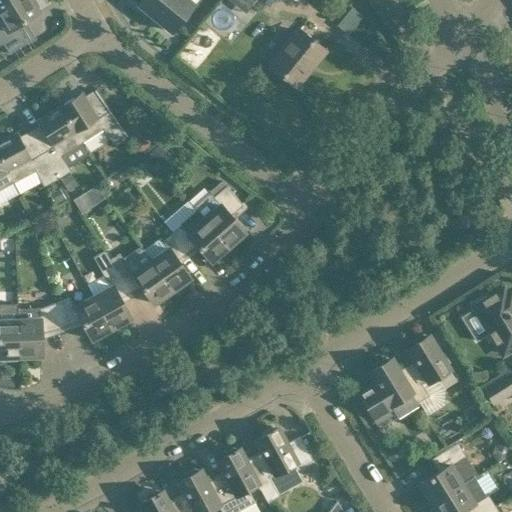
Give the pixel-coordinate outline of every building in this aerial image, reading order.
[(0,0),(0,8),(13,0),(0,0)] [(0,44),(0,45),(3,43),(9,53),(30,40),(20,23),(38,12),(36,8),(39,6),(35,0),(13,0),(0,8),(0,18),(2,23),(0,24),(0,44)] [(140,0),(137,4),(171,31),(179,22),(182,25),(189,15),(186,13),(193,4),(188,0),(140,0)] [(229,0),(245,13),(255,0),(260,0),(267,5),(271,0),(229,0)] [(323,50),(308,38),(298,30),(270,64),(280,72),(295,84),(323,50)] [(94,91),(85,97),(81,92),(60,106),(82,142),(103,129),(113,144),(125,135),(126,136),(127,135),(95,89),(94,90),(94,91)] [(40,125),(30,132),(57,179),(70,170),(69,167),(90,154),(82,142),(60,106),(37,120),(40,125)] [(57,179),(30,132),(19,138),(16,133),(0,141),(0,157),(13,182),(35,171),(43,186),(57,179)] [(0,189),(13,182),(0,157),(0,189)] [(222,181),(193,206),(196,210),(227,246),(244,231),(230,215),(242,204),(222,181)] [(101,186),(75,195),(80,210),(106,201),(101,186)] [(181,224),(171,232),(187,252),(196,244),(210,260),(227,246),(196,210),(180,224),(181,224)] [(160,237),(143,250),(171,290),(189,277),(177,259),(187,252),(171,232),(162,239),(160,237)] [(153,303),(171,290),(143,250),(141,246),(123,259),(120,253),(110,259),(117,270),(130,292),(140,285),(153,303)] [(120,298),(130,292),(117,270),(110,259),(104,250),(95,255),(112,286),(93,296),(111,328),(130,317),(120,298)] [(503,288),(487,297),(486,295),(474,302),(476,305),(474,306),(503,354),(511,347),(511,289),(511,288),(506,292),(503,288)] [(111,328),(93,296),(75,306),(69,297),(54,303),(60,327),(81,320),(91,338),(111,328)] [(41,333),(60,327),(54,303),(39,308),(19,309),(19,319),(18,319),(19,356),(41,355),(41,333)] [(0,356),(2,356),(2,361),(17,360),(17,356),(19,356),(18,319),(17,309),(17,304),(0,304),(0,356)] [(428,335),(425,337),(423,334),(413,341),(415,343),(408,348),(415,360),(398,371),(411,392),(410,392),(417,403),(429,395),(422,384),(428,380),(428,381),(435,377),(444,387),(456,380),(445,363),(448,361),(443,353),(440,355),(428,335)] [(411,392),(398,371),(391,358),(388,360),(386,357),(376,364),(377,366),(370,371),(378,383),(360,394),(376,421),(388,413),(384,407),(390,403),(399,417),(418,405),(417,403),(410,392),(411,392)] [(493,402),(511,390),(511,372),(485,389),(493,402)] [(245,460),(244,460),(260,489),(267,502),(279,495),(268,475),(274,472),(275,473),(294,462),(297,467),(311,459),(312,461),(313,461),(299,436),(298,436),(299,438),(287,445),(277,427),(274,429),(272,426),(261,432),(263,435),(256,439),(262,451),(245,460)] [(442,468),(419,482),(432,502),(473,476),(474,477),(476,475),(469,464),(460,463),(459,464),(456,460),(464,455),(457,444),(435,457),(442,468)] [(256,483),(259,489),(260,489),(244,460),(245,460),(238,448),(235,450),(234,447),(223,453),(224,456),(217,460),(224,472),(206,481),(206,482),(221,510),(222,511),(237,511),(238,511),(255,503),(247,489),(256,483)] [(206,482),(206,481),(200,469),(197,471),(195,468),(184,474),(186,477),(179,481),(185,493),(168,502),(167,503),(172,511),(203,511),(218,504),(221,510),(206,482)] [(484,511),(495,506),(488,494),(485,496),(474,477),(473,476),(432,502),(434,507),(431,509),(433,511),(459,511),(467,508),(469,511),(484,511)] [(172,511),(167,503),(168,502),(161,491),(158,492),(156,489),(146,495),(147,498),(140,502),(145,511),(172,511)] [(343,511),(336,501),(328,511),(343,511)]
